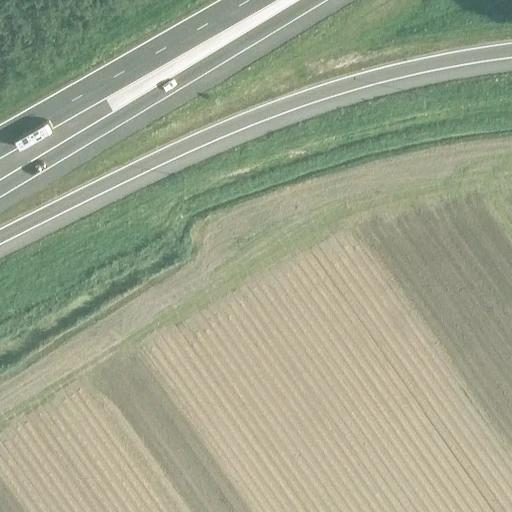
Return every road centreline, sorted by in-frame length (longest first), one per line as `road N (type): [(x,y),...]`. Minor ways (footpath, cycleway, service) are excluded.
road 1 (motorway): [(0,233),(212,125),(362,75),(511,50)]
road 2 (motorway): [(0,189),(317,0)]
road 3 (motorway): [(0,142),(253,0)]
